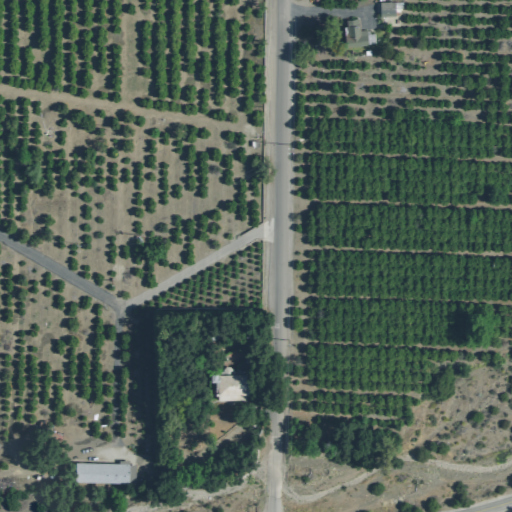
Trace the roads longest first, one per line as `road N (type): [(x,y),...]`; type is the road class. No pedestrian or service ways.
road 1 (residential): [(273,511),(280,0)]
road 2 (track): [(276,134),(0,88)]
